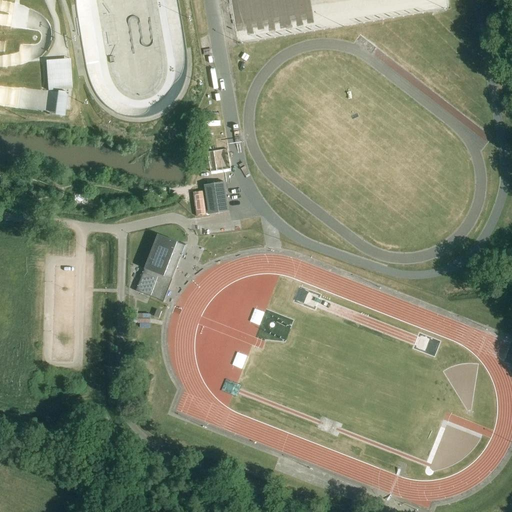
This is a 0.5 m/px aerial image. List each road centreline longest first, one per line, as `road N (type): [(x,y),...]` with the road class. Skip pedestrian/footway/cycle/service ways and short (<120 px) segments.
road 1 (unknown): [(246,204),(209,0)]
road 2 (unclassified): [(0,216),(122,230),(120,297)]
